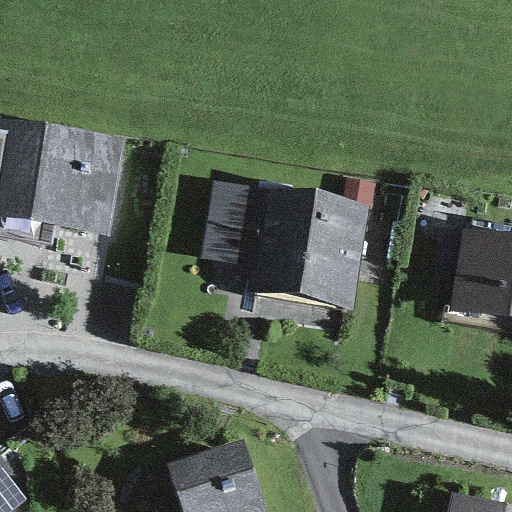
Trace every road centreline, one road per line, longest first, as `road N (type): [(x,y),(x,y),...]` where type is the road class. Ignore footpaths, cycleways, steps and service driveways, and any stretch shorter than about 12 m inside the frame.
road 1 (residential): [(0,344),(40,338),(164,358),(328,406)]
road 2 (residential): [(328,406),(511,450)]
